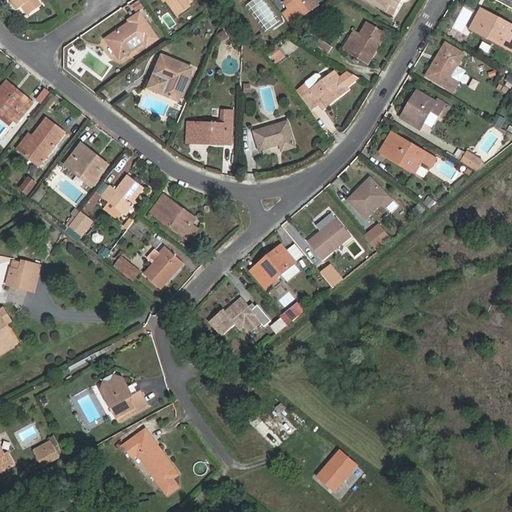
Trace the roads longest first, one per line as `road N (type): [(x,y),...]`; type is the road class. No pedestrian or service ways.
road 1 (residential): [(240,469),(195,418),(176,381),(169,326),(263,223)]
road 2 (residential): [(28,54),(163,162),(249,195)]
road 3 (residential): [(300,189),(351,146),(439,0)]
